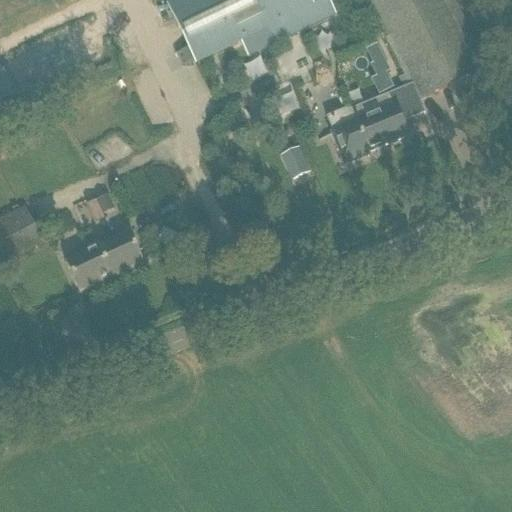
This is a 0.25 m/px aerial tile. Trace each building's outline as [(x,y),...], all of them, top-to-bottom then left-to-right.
[(309,0),(182,0),(168,7),(188,50),(177,55),(183,68),(194,63),(196,66),(267,31),(274,46),(290,39),(288,35),(297,31),(299,34),(331,19),(322,0),(312,5),(309,0)] [(365,0),(409,85),(410,87),(418,103),(486,68),(477,50),(451,0),(365,0)] [(370,67),(376,79),(386,74),(390,72),(377,47),(366,52),(373,66),(370,67)] [(329,83),(307,92),(311,102),(333,93),(329,83)] [(349,110),(326,119),(333,134),(331,135),(343,165),(408,139),(397,112),(418,103),(410,87),(350,111),(349,110)] [(281,114),(295,111),(291,94),(277,98),(281,114)] [(290,182),(307,175),(302,163),(285,171),(290,182)] [(174,201),(160,164),(117,179),(131,216),(174,201)] [(0,172),(0,209),(15,201),(0,172)] [(107,196),(95,202),(101,215),(113,209),(107,196)] [(25,211),(0,223),(0,270),(44,247),(25,211)] [(164,231),(157,243),(171,251),(178,238),(164,231)] [(65,263),(71,276),(79,294),(143,264),(129,233),(98,248),(97,244),(81,250),(83,256),(65,263)]
